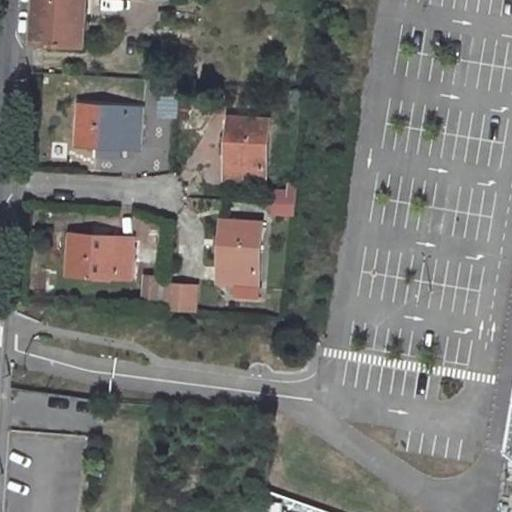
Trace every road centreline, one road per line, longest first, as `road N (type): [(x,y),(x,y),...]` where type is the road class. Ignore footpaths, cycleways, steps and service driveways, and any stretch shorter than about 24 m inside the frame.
road 1 (unknown): [(464,511),(394,481),(308,396)]
road 2 (tertiary): [(13,0),(0,178)]
